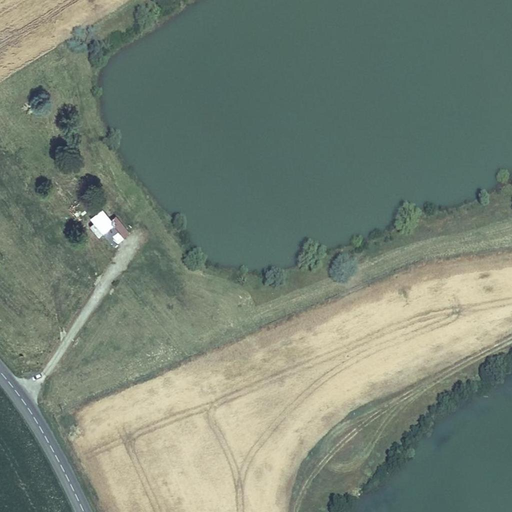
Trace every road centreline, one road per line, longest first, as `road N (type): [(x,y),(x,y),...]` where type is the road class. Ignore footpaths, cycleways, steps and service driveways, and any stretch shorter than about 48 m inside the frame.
road 1 (track): [(284,485),(369,413),(511,329)]
road 2 (tertiary): [(0,372),(80,511)]
